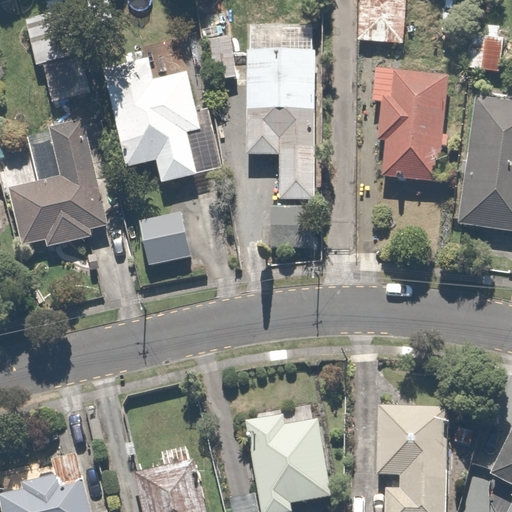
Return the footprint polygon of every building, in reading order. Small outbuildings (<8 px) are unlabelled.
[(400,0),(355,0),(354,55),(399,56),(400,0)] [(64,29),(17,34),(25,112),(73,107),(64,29)] [(511,35),(468,34),(466,69),(511,72),(511,69),(511,35)] [(239,81),(234,38),(211,41),(216,83),(239,81)] [(288,39),(242,40),(246,175),(275,174),(277,213),(318,212),(317,185),(317,171),(320,171),(316,38),(288,39)] [(172,60),(104,76),(129,180),(157,174),(163,195),(228,180),(213,118),(202,120),(194,85),(179,88),(172,60)] [(446,82),(363,78),(362,115),(373,116),(371,154),(378,155),(376,195),(441,198),(446,82)] [(511,118),(465,115),(457,232),(511,236),(511,118)] [(112,243),(89,137),(47,146),(57,188),(6,199),(21,265),(51,259),(52,263),(95,254),(93,247),(112,243)] [(318,222),(270,224),(271,250),(319,247),(318,222)] [(179,228),(133,230),(135,276),(181,274),(179,228)] [(448,511),(448,418),(378,414),(374,487),(402,488),(401,498),(386,497),(385,511),(448,511)] [(293,418),(244,427),(260,511),(325,511),(333,510),(326,426),(295,431),(293,418)] [(511,511),(511,436),(506,434),(482,489),(511,499),(511,511)] [(87,511),(79,464),(45,469),(47,483),(17,488),(19,499),(0,502),(0,511),(87,511)] [(202,511),(196,476),(136,486),(139,511),(202,511)]
